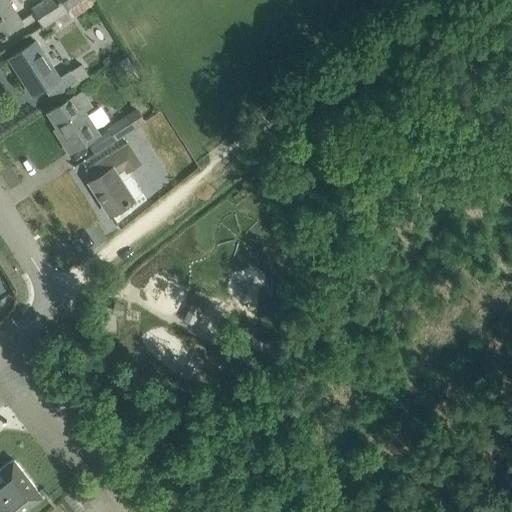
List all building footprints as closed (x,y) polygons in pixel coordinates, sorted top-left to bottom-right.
[(0,0),(0,34),(1,34),(3,36),(12,31),(11,29),(23,21),(9,0),(0,0)] [(43,0),(34,6),(45,23),(54,17),(81,0),(43,0)] [(10,57),(19,72),(20,71),(23,76),(22,77),(34,94),(44,87),(52,99),(80,80),(72,68),(61,76),(37,39),(10,57)] [(49,111),(64,133),(61,135),(71,151),(88,141),(96,153),(136,126),(127,113),(109,125),(110,126),(100,132),(85,109),(93,104),(83,89),(49,111)] [(105,158),(88,169),(94,179),(90,181),(111,213),(134,198),(143,192),(131,174),(122,180),(117,172),(128,166),(130,169),(143,161),(130,142),(105,158)] [(0,511),(24,511),(44,497),(14,459),(0,469),(0,511)]
